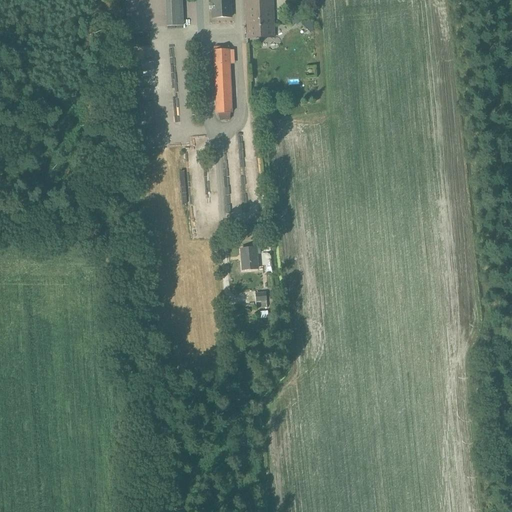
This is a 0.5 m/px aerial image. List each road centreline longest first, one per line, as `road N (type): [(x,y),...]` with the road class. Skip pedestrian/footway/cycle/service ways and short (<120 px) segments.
road 1 (track): [(243,511),(217,129),(208,117),(199,0)]
road 2 (unknown): [(235,30),(243,122),(217,129),(170,131),(158,122),(159,45),(169,36),(201,34)]
